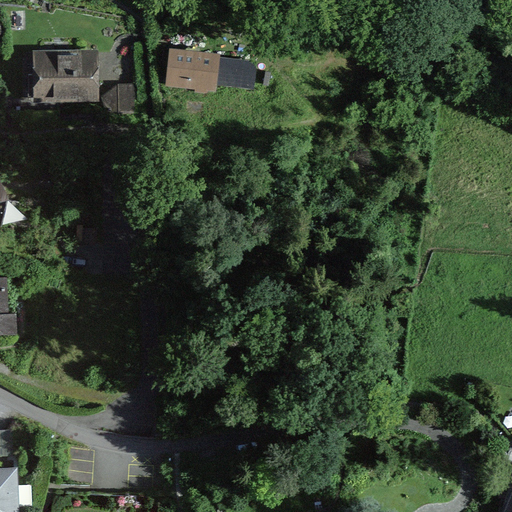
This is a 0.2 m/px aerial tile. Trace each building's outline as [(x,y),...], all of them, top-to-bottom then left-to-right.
[(218,50),(167,44),(163,81),(214,87),(215,80),(253,84),(255,56),(218,52),(218,50)] [(97,99),(96,49),(30,50),(31,100),(97,99)] [(134,82),(117,83),(118,110),(135,109),(134,82)] [(6,313),(4,277),(0,277),(0,334),(14,334),(12,312),(6,313)] [(0,511),(14,511),(14,463),(0,462),(0,511)]
